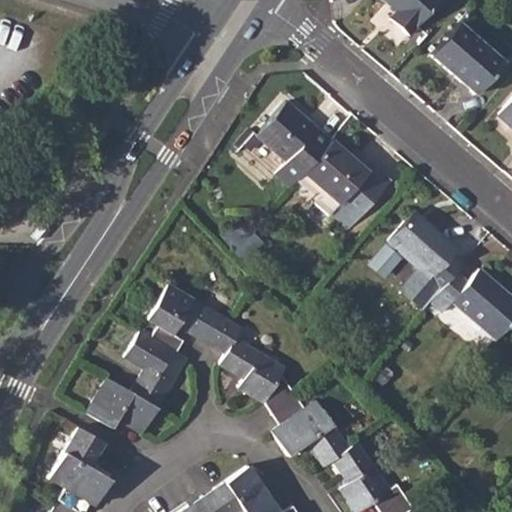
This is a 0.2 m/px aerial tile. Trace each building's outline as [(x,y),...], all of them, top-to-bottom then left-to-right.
[(380,0),(392,10),(386,18),(406,35),(435,0),(380,0)] [(461,18),(505,56),(511,48),(511,47),(468,9),(461,18)] [(501,62),(455,23),(427,54),(474,93),(501,62)] [(511,94),(495,114),(511,127),(511,94)] [(271,173),(288,187),(293,181),(301,172),(329,140),(283,100),(254,134),(282,161),(271,173)] [(329,140),(301,172),(338,204),(330,213),(348,229),(384,187),(329,140)] [(397,290),(420,308),(427,300),(453,271),(460,263),(450,254),(453,248),(425,224),(421,229),(407,216),(386,241),(416,268),(397,290)] [(48,229),(41,224),(31,236),(34,238),(38,241),(48,229)] [(453,271),(427,300),(439,310),(448,300),(493,339),(511,318),(511,299),(477,269),(465,281),(453,271)] [(139,433),(183,357),(174,352),(180,339),(170,334),(176,325),(223,352),(217,364),(240,377),(236,386),(263,402),(275,420),(277,424),(268,431),(286,456),(305,442),(321,465),(330,460),(346,481),(336,487),(353,511),(355,511),(371,502),(377,511),(405,511),(410,509),(394,484),(387,488),(355,441),(346,447),(313,400),(302,408),(279,374),(283,366),(234,339),(239,327),(232,322),(164,282),(144,318),(154,325),(147,336),(137,330),(122,356),(141,368),(128,391),(102,377),(82,412),(109,428),(114,418),(139,433)] [(81,511),(87,503),(91,505),(107,478),(87,466),(101,441),(75,426),(45,478),(61,488),(47,511),(81,511)] [(277,511),(245,464),(212,487),(228,511),(230,511),(238,507),(240,511),(294,511),(290,505),(279,511),(277,511)] [(213,511),(201,494),(175,511),(213,511)]
